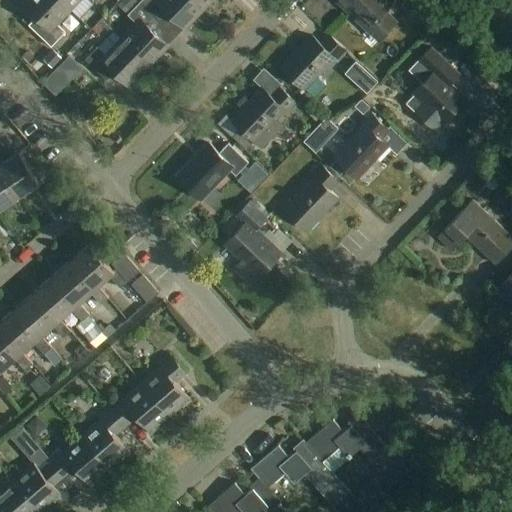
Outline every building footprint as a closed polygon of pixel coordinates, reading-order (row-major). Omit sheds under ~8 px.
[(71,10),(60,0),(25,0),(22,3),(37,17),(29,25),(51,46),(65,32),(57,24),(71,10)] [(89,0),(93,3),(95,0),(60,0),(71,10),(80,0),(89,0)] [(186,29),(205,9),(196,0),(142,0),(140,2),(162,23),(170,15),(186,29)] [(196,0),(205,9),(213,0),(196,0)] [(393,0),(335,0),(349,13),(356,6),(363,12),(357,19),(379,40),(396,22),(383,10),(393,0)] [(419,1),(407,14),(423,29),(436,16),(419,1)] [(120,39),(150,67),(169,46),(154,32),(162,23),(140,2),(128,15),(136,22),(120,39)] [(347,51),(330,34),(321,44),(312,35),(282,67),(305,89),(335,58),(338,61),(347,51)] [(150,67),(120,39),(105,54),(97,47),(85,60),(106,80),(114,72),(130,87),(150,67)] [(415,95),(407,104),(434,129),(442,120),(444,122),(465,99),(450,85),(460,74),(455,70),(431,48),(420,60),(409,72),(423,84),(414,94),(415,95)] [(280,89),(267,77),(259,84),(262,87),(249,101),(246,97),(238,105),(243,109),(232,120),(261,147),(283,125),(277,119),(284,110),(288,114),(298,104),(281,88),(280,89)] [(388,129),(370,113),(362,122),(365,125),(335,156),(358,178),(388,146),(379,138),(388,129)] [(313,139),(323,151),(335,140),(324,128),(313,139)] [(249,162),(229,143),(219,153),(210,143),(178,177),(201,199),(229,170),(236,176),(249,162)] [(0,169),(19,198),(40,183),(20,152),(3,164),(0,159),(0,169)] [(257,163),(244,175),(257,188),(269,175),(257,163)] [(338,181),(321,165),(312,174),(315,177),(285,209),(308,230),(338,198),(330,190),(338,181)] [(0,169),(0,210),(19,198),(0,169)] [(511,246),(511,236),(472,199),(438,236),(452,250),(466,235),(496,264),(511,246)] [(267,217),(250,201),(236,215),(244,223),(225,243),(246,263),(238,272),(251,285),(282,253),(256,229),(267,217)] [(121,288),(128,281),(117,268),(114,271),(90,244),(71,261),(96,289),(99,286),(110,276),(121,288)] [(113,263),(128,281),(140,271),(125,253),(113,263)] [(71,261),(52,277),(77,306),(80,303),(91,293),(102,305),(109,298),(99,286),(96,289),(71,261)] [(158,293),(140,272),(132,279),(150,299),(158,293)] [(511,274),(496,291),(511,305),(511,303),(511,274)] [(77,306),(52,277),(33,294),(57,322),(61,319),(72,309),(82,321),(90,315),(80,303),(77,306)] [(57,322),(33,294),(14,311),(38,339),(42,336),(53,326),(63,338),(71,331),(61,319),(57,322)] [(38,339),(14,311),(0,322),(0,333),(19,356),(23,353),(34,343),(44,354),(52,348),(42,336),(38,339)] [(107,338),(89,316),(77,326),(95,348),(107,338)] [(19,356),(0,333),(0,372),(15,359),(25,371),(33,364),(23,353),(19,356)] [(161,367),(143,383),(170,415),(181,405),(183,407),(191,400),(177,383),(187,374),(170,353),(158,364),(161,367)] [(51,388),(41,376),(31,385),(41,396),(51,388)] [(109,406),(127,426),(137,417),(152,434),(160,427),(158,425),(170,415),(143,383),(124,399),(121,396),(109,406)] [(127,426),(109,406),(97,416),(100,420),(82,436),(109,467),(121,457),(122,459),(130,452),(116,435),(127,426)] [(333,419),(306,442),(323,462),(340,447),(347,454),(346,455),(349,459),(353,456),(352,455),(359,448),(386,478),(402,464),(358,414),(348,422),(350,425),(344,431),(333,419)] [(109,467),(82,436),(64,452),(60,448),(49,458),(65,477),(75,468),(91,486),(99,479),(97,477),(109,467)] [(268,488),(269,487),(286,473),(293,480),(292,481),(295,485),(299,482),(298,481),(305,474),(338,511),(345,511),(358,501),(323,462),(306,442),(304,439),(293,448),(296,451),(289,457),(279,444),(252,468),(260,478),(268,488)] [(54,486),(65,477),(49,458),(38,467),(33,462),(14,479),(41,510),(52,500),(54,502),(62,495),(54,486)] [(290,511),(269,487),(268,488),(260,478),(249,487),(251,490),(246,495),(235,483),(208,507),(212,511),(240,511),(242,511),(243,511),(290,511)] [(0,511),(38,511),(41,510),(14,479),(0,490),(0,511)]
